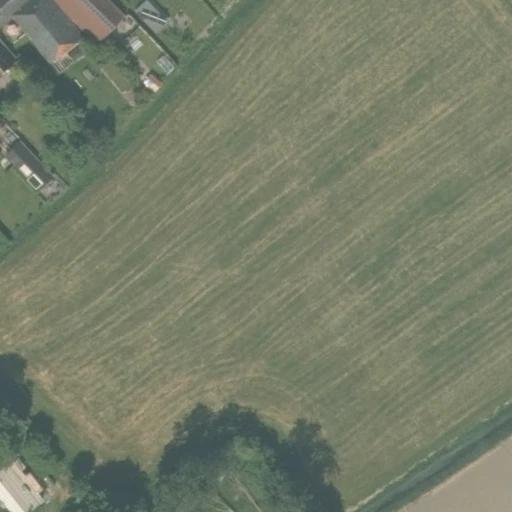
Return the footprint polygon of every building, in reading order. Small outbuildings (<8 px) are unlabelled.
[(68,53),(65,50),(82,36),(52,0),(0,0),(0,23),(12,14),(60,73),(85,53),(78,45),(68,53)] [(54,0),(97,43),(125,14),(113,0),(54,0)] [(15,58),(11,53),(0,40),(0,65),(3,69),(15,58)] [(16,142),(6,153),(5,154),(2,152),(0,154),(0,161),(5,167),(13,159),(42,188),(52,177),(16,142)] [(0,465),(0,500),(1,501),(9,511),(31,511),(40,505),(6,461),(0,465)]
